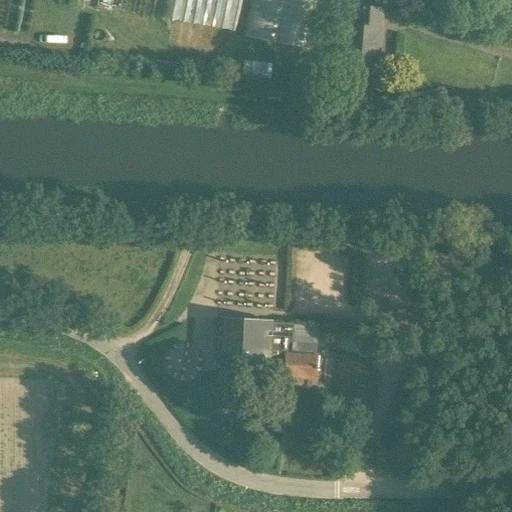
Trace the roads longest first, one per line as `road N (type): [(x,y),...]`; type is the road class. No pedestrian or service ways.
road 1 (unclassified): [(0,309),(102,341),(168,423),(239,472),(335,489),(511,486)]
road 2 (unknown): [(511,325),(503,335),(399,345),(400,319),(382,289)]
road 3 (unknown): [(352,269),(488,271),(511,298)]
road 4 (track): [(183,212),(191,244),(168,297),(118,354)]
road 5 (track): [(191,244),(201,233),(352,241)]
